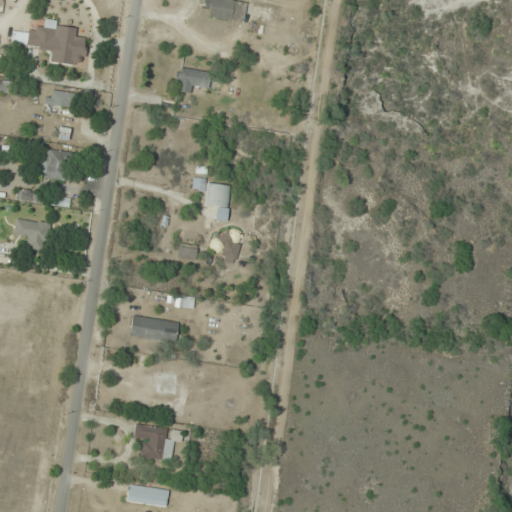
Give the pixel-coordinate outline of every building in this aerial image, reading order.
[(245,0),(239,0),(207,0),(207,18),(244,20),(245,0)] [(26,47),(52,50),(50,63),(78,66),(79,57),(84,58),(86,38),(75,37),(76,26),(44,23),(44,29),(28,28),(26,47)] [(189,94),(192,84),(207,89),(211,76),(180,66),(173,88),(189,94)] [(70,107),(71,92),(51,91),(50,106),(70,107)] [(56,139),(68,140),(70,129),(57,128),(56,139)] [(68,152),(44,149),(40,178),(64,181),(68,152)] [(205,180),(194,179),(193,190),(204,191),(205,180)] [(229,185),(208,184),(206,206),(216,207),(215,220),(227,221),(229,185)] [(42,249),(45,223),(15,219),(13,235),(28,237),(27,247),(42,249)] [(231,263),(246,242),(226,229),(211,249),(231,263)] [(178,322),(131,316),(129,336),(176,342),(178,322)] [(207,374),(192,369),(188,383),(181,381),(176,398),(198,405),(207,374)] [(134,437),(142,438),(140,458),(171,461),(173,440),(181,441),(182,432),(167,431),(167,428),(136,424),(134,437)] [(166,507),(168,491),(129,485),(126,502),(166,507)]
